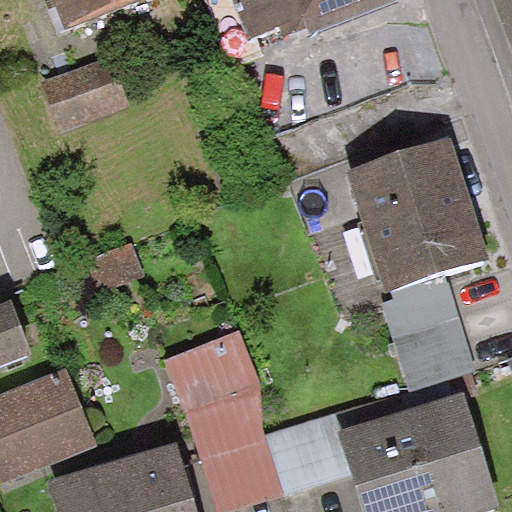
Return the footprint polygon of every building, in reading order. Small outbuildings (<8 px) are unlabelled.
[(62,0),(66,9),(56,13),(67,39),(163,0),(62,0)] [(247,0),(267,49),(396,0),(247,0)] [(511,0),(494,0),(511,45),(511,0)] [(110,62),(42,87),(59,135),(127,110),(110,62)] [(434,115),(338,149),(385,281),(481,248),(434,115)] [(124,235),(78,252),(91,286),(138,268),(124,235)] [(444,281),(379,303),(407,384),(454,368),(472,362),(444,281)] [(5,308),(0,310),(0,358),(22,350),(5,308)] [(225,320),(163,341),(218,501),(280,480),(255,408),(225,320)] [(60,359),(0,381),(0,472),(34,460),(89,439),(60,359)] [(324,412),(345,471),(358,511),(439,511),(497,492),(454,368),(407,384),(324,412)] [(255,408),(280,480),(284,492),(345,471),(324,412),(316,387),(255,408)] [(89,439),(34,460),(53,511),(203,511),(166,411),(89,439)]
